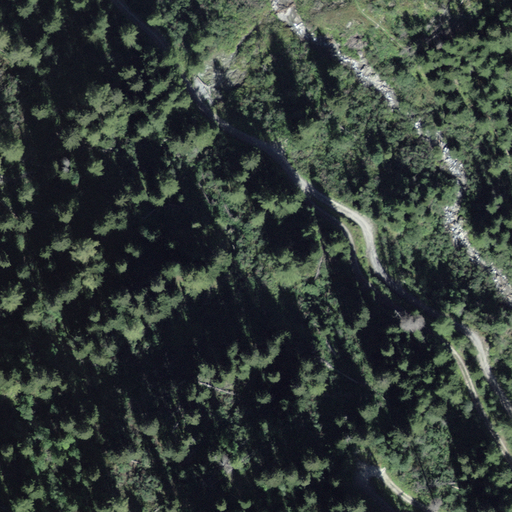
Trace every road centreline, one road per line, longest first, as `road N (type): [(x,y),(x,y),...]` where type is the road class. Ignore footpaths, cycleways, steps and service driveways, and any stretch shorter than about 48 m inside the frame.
road 1 (track): [(120,0),(209,111),(271,148),(362,221),(380,266),(404,294),(475,334),(511,410)]
road 2 (track): [(293,166),(301,197),(344,226),(361,280),(460,362),(511,468)]
road 3 (track): [(434,511),(377,466),(360,471),(359,483),(392,511)]
